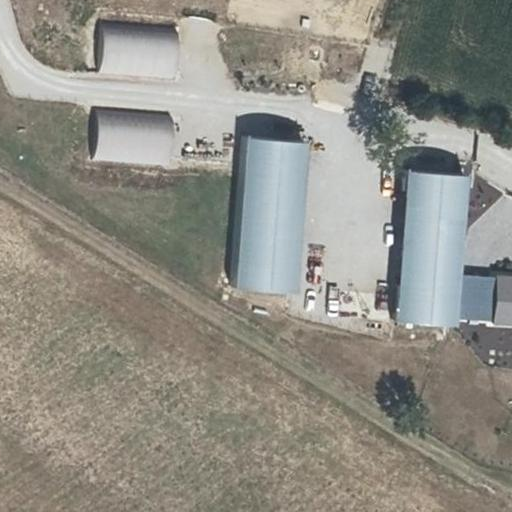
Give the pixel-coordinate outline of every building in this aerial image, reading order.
[(308,82),(170,56),(165,83),(236,97),(303,109),(308,82)] [(298,139),(303,109),(236,97),(230,127),(298,139)] [(239,138),(235,290),(298,291),(302,139),(239,138)] [(401,170),(396,323),(457,325),(463,172),(401,170)] [(511,273),(496,272),(490,323),(511,325),(511,273)] [(305,313),(330,310),(328,293),(303,297),(305,313)]
